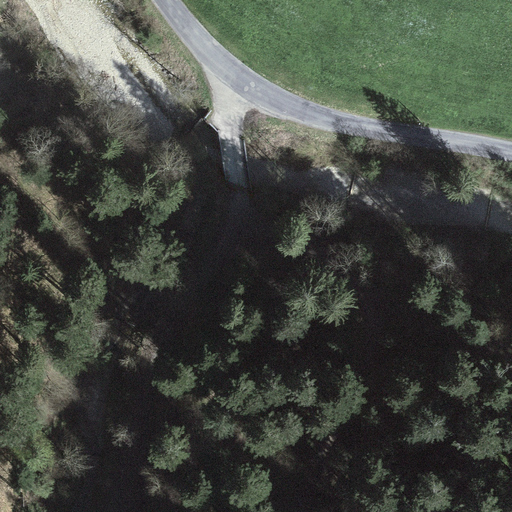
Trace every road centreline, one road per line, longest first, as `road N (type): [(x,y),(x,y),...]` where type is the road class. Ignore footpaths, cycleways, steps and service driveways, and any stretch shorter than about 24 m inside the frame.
road 1 (unclassified): [(511,149),(338,120),(279,100),(222,61),(172,0)]
road 2 (track): [(374,301),(511,350)]
road 3 (track): [(392,511),(511,502)]
